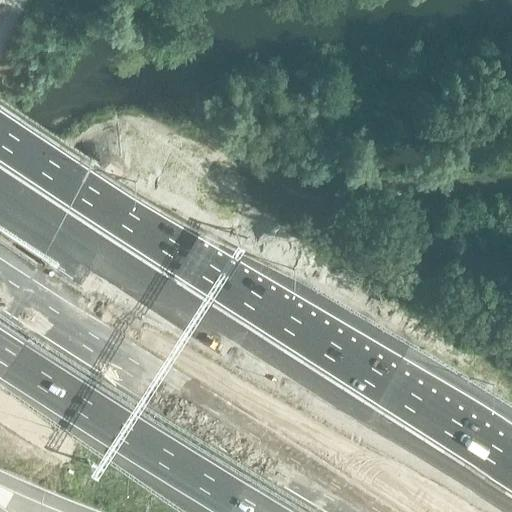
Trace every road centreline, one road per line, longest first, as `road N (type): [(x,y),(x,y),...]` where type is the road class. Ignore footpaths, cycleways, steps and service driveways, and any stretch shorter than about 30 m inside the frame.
road 1 (unknown): [(0,259),(45,185),(69,164),(99,152),(164,150),(232,175),(511,357)]
road 2 (motorway): [(511,491),(253,344),(0,178)]
road 3 (motorway): [(0,291),(348,511)]
